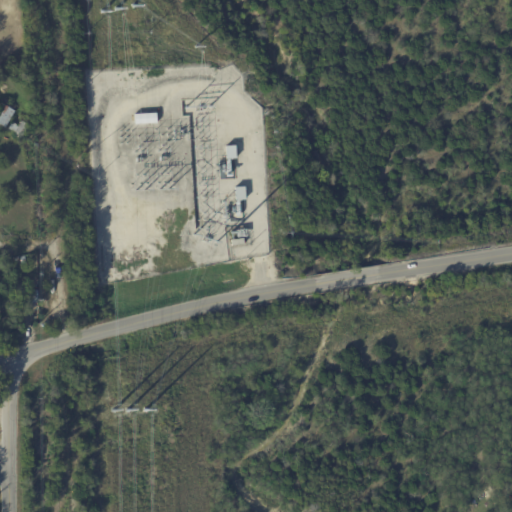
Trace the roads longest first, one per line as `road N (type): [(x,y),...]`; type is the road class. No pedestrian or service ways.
road 1 (tertiary): [(0,359),(315,284)]
road 2 (tertiary): [(7,511),(8,357)]
road 3 (tertiary): [(379,273),(511,253)]
